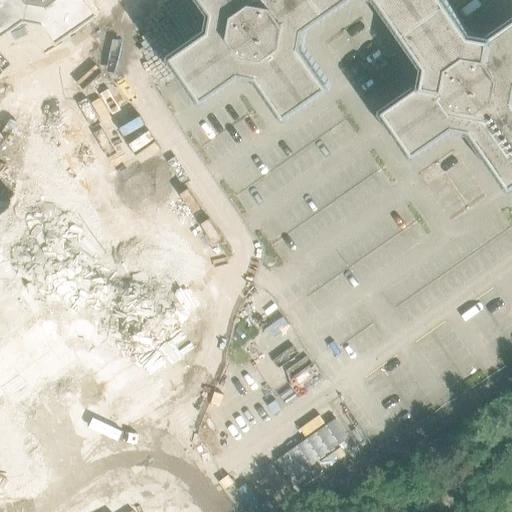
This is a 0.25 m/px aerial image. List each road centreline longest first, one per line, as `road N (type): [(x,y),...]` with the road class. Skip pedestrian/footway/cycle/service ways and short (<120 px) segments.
road 1 (primary): [(511,325),(305,511)]
road 2 (primary): [(401,511),(511,413)]
